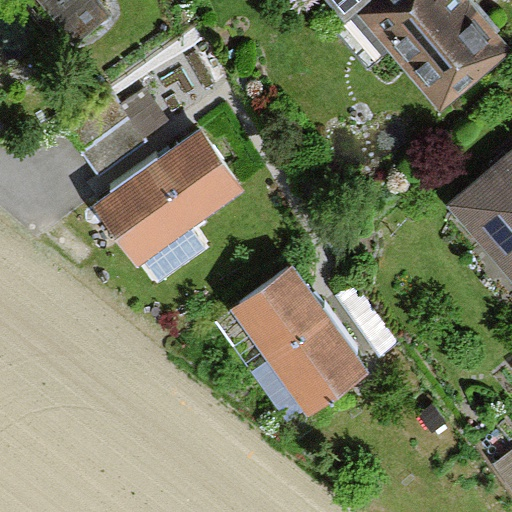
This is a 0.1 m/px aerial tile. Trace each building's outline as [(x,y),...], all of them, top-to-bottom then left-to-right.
[(44,0),(70,31),(107,0),(44,0)] [(317,0),(348,32),(360,21),(445,110),(511,45),(511,44),(469,0),(317,0)] [(239,187),(199,132),(88,211),(127,267),(239,187)] [(511,140),(445,196),(511,275),(511,140)] [(363,369),(287,268),(227,313),(302,414),(363,369)]
